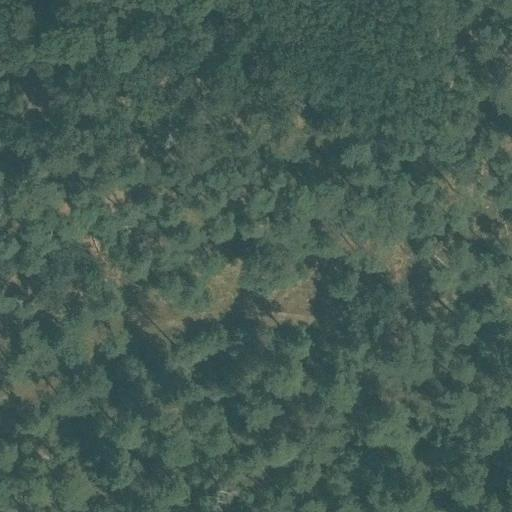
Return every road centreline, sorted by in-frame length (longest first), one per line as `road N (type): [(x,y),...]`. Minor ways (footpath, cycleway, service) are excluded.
road 1 (unknown): [(5,395),(117,337),(228,315),(431,305),(511,274)]
road 2 (unknown): [(5,395),(72,481),(72,511)]
